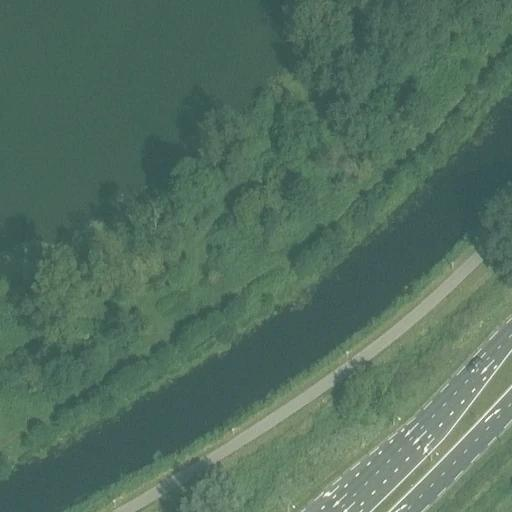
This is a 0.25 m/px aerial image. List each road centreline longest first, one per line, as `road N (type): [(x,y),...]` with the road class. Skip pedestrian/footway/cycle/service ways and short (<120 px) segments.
road 1 (primary): [(511,337),(340,511)]
road 2 (primary): [(414,511),(511,413)]
